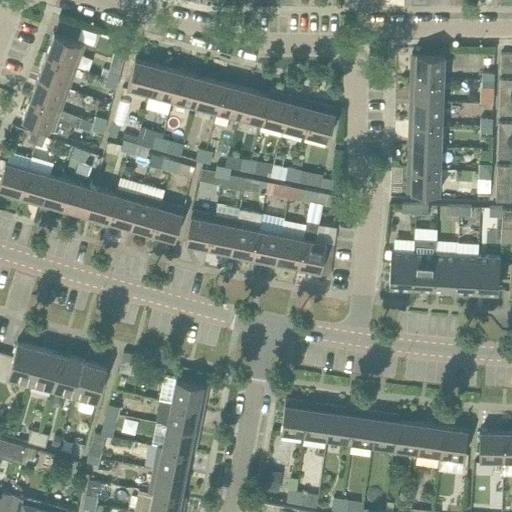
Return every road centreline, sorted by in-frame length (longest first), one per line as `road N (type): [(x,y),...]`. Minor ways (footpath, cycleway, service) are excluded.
road 1 (residential): [(354,339),(372,193),(353,155),(355,41)]
road 2 (residential): [(269,327),(0,251)]
road 3 (residential): [(97,0),(250,43),(355,41)]
road 4 (residential): [(230,511),(269,327)]
road 5 (residential): [(355,41),(368,29),(511,28)]
road 6 (residential): [(511,354),(354,339)]
